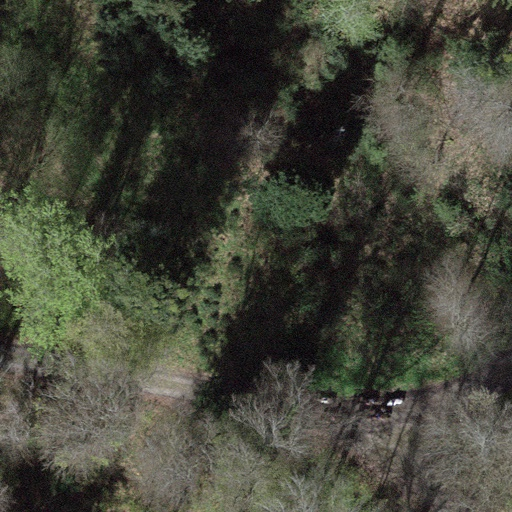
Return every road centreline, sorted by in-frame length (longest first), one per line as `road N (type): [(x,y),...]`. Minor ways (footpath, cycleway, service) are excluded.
road 1 (track): [(0,356),(337,419),(387,438),(449,511)]
road 2 (track): [(387,438),(511,357)]
